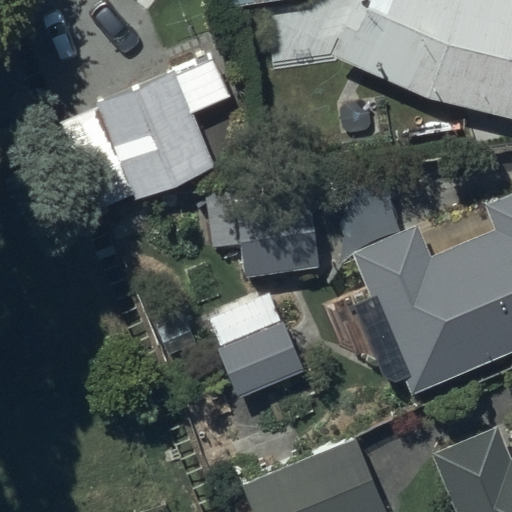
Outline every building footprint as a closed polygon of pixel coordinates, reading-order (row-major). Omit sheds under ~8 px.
[(511,0),(326,0),(324,4),(436,59),(511,79),(511,0)] [(226,90),(210,50),(57,109),(93,199),(132,184),(134,188),(216,155),(195,103),(226,90)] [(348,216),(405,343),(511,295),(511,141),(485,154),(492,170),(411,206),(404,191),(348,216)] [(315,255),(306,180),(206,194),(213,239),(239,235),(243,265),(315,255)] [(266,280),(204,306),(237,384),(299,358),(266,280)] [(421,411),(465,511),(511,511),(511,392),(491,401),(484,384),(421,411)] [(355,511),(387,498),(356,426),(241,475),(256,511),(355,511)]
